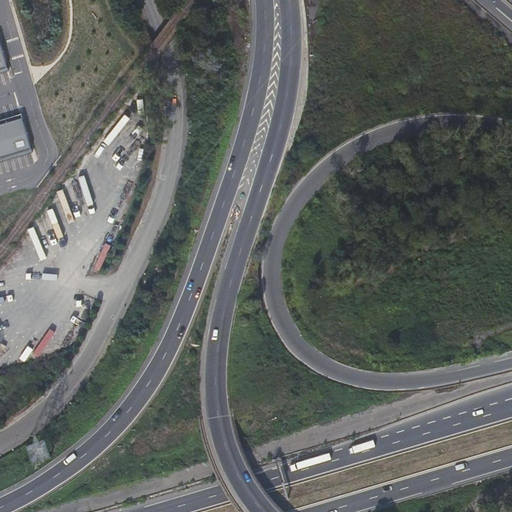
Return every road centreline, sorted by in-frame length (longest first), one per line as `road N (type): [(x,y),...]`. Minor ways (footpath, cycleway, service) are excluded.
road 1 (motorway): [(511,364),(421,384),(345,379),(291,339),(274,294),(273,264),(284,219),(351,150),(428,124),(511,129)]
road 2 (motorway): [(263,0),(255,102),(182,322),(133,409),(86,454),(0,508)]
road 3 (motorway): [(288,0),(285,100),(236,254),(215,377),(236,463),(270,511)]
road 4 (unclassified): [(147,0),(175,105),(169,173),(155,215),(79,370),(0,439)]
road 5 (motorway): [(511,408),(160,511)]
road 6 (motorway): [(328,511),(511,458)]
